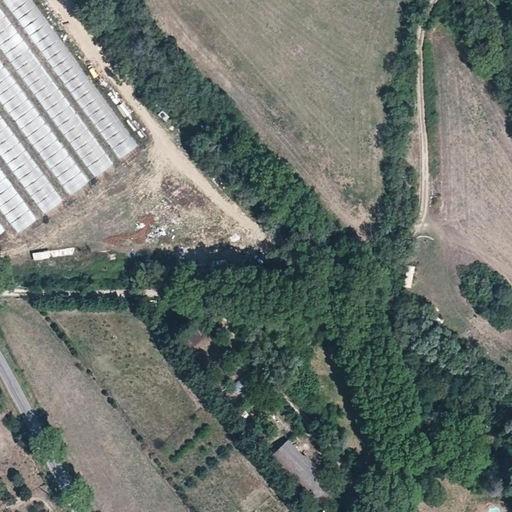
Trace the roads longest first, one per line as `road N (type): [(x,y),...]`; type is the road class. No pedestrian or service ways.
road 1 (track): [(436,0),(422,26),(419,59),(426,197),(418,225),(350,313),(307,302),(209,298)]
road 2 (track): [(209,298),(343,470),(356,511)]
road 3 (track): [(0,293),(209,298)]
road 4 (tertiary): [(0,370),(74,511)]
